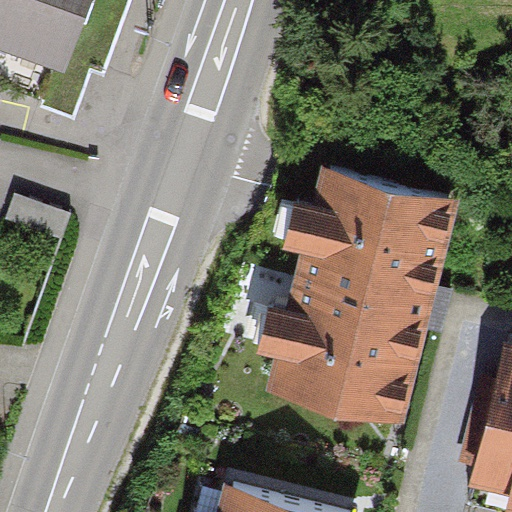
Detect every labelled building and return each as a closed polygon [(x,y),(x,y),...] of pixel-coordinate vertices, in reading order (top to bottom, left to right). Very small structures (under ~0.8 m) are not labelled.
[(0,0),(0,80),(45,97),(55,69),(65,72),(90,0),(0,0)] [(90,0),(65,72),(55,69),(45,97),(41,107),(74,118),(91,69),(107,75),(133,0),(90,0)] [(329,170),(273,388),(402,421),(458,203),(329,170)] [(68,213),(15,195),(6,223),(59,241),(68,213)] [(511,354),(506,354),(476,504),(511,510),(511,354)] [(328,511),(230,487),(223,511),(328,511)]
